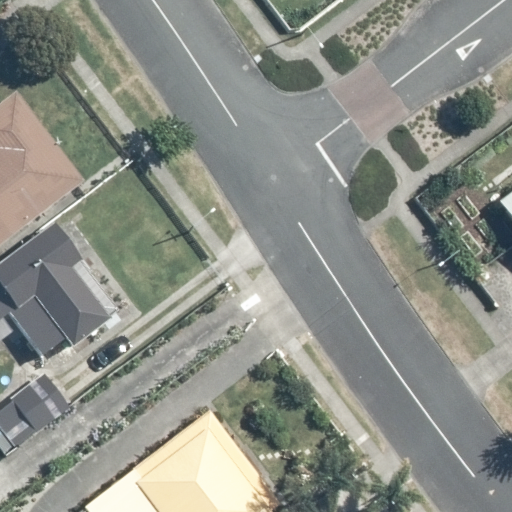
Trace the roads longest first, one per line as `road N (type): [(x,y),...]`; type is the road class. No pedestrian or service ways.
road 1 (residential): [(273,177),(391,363),(502,511)]
road 2 (residential): [(273,177),(506,0)]
road 3 (residential): [(152,0),(273,177)]
